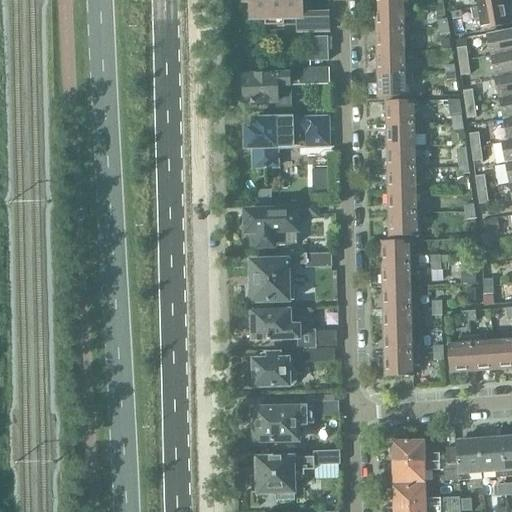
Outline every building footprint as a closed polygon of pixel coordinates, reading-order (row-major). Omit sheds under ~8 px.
[(241,0),(241,2),(252,2),(252,19),(265,19),(265,32),(284,31),(284,25),(298,25),(298,32),(328,32),(327,13),(309,14),(309,0),(317,0),(241,0)] [(476,0),(478,8),(506,3),(505,0),(476,0)] [(506,3),(478,8),(471,10),(473,20),(480,19),(482,30),(510,25),(506,3)] [(443,4),(434,6),(436,16),(445,15),(443,4)] [(375,8),(376,30),(411,29),(410,18),(404,18),(404,7),(375,8)] [(461,11),(451,12),(452,20),(462,18),(461,11)] [(437,21),(439,28),(447,27),(446,19),(437,21)] [(447,27),(439,28),(440,36),(449,34),(447,27)] [(376,30),(376,53),(405,52),(404,40),(411,39),(411,29),(376,30)] [(511,29),(487,34),(491,56),(511,51),(511,29)] [(328,37),(308,37),(308,61),(328,61),(328,37)] [(449,38),(441,39),(442,49),(450,48),(449,38)] [(456,40),(459,62),(468,61),(465,39),(456,40)] [(511,51),(491,56),(495,77),(511,74),(511,51)] [(376,53),(377,75),(412,74),(412,63),(405,63),(405,52),(376,53)] [(468,61),(459,62),(461,76),(470,75),(468,61)] [(444,67),(445,74),(455,72),(454,65),(444,67)] [(273,69),(273,74),(243,75),(244,108),(291,107),(290,85),(329,84),(328,69),(304,70),(304,73),(280,74),(280,69),(273,69)] [(455,72),(445,74),(447,81),(456,79),(455,72)] [(412,74),(377,75),(377,98),(406,97),(406,85),(412,85),(412,74)] [(511,74),(495,77),(499,99),(511,96),(511,74)] [(463,92),(465,105),(475,104),(473,90),(463,92)] [(511,96),(499,99),(503,120),(511,118),(511,96)] [(450,101),(451,108),(460,106),(459,100),(450,101)] [(386,102),(386,125),(421,124),(420,114),(414,115),(414,102),(386,102)] [(475,104),(465,105),(467,119),(477,118),(475,104)] [(451,108),(453,123),(462,122),(460,106),(451,108)] [(245,126),(245,149),(252,148),(253,167),(278,167),(277,147),(299,147),(299,145),(307,145),(307,147),(330,147),(329,117),(253,119),(253,126),(245,126)] [(511,118),(503,120),(507,140),(508,141),(511,140),(511,118)] [(462,122),(453,123),(454,131),(463,130),(462,122)] [(386,125),(387,147),(415,147),(415,135),(421,135),(421,124),(386,125)] [(454,131),(450,132),(452,145),(465,143),(463,130),(454,131)] [(469,135),(471,147),(480,146),(478,134),(469,135)] [(501,142),(506,164),(511,162),(511,140),(508,141),(507,140),(501,142)] [(480,146),(471,147),(473,162),(482,160),(480,146)] [(387,147),(387,170),(422,169),(421,158),(415,159),(415,147),(387,147)] [(456,149),(459,168),(468,166),(465,148),(456,149)] [(468,166),(459,168),(460,176),(469,174),(468,166)] [(387,170),(388,192),(416,192),(416,180),(422,180),(422,169),(387,170)] [(475,177),(477,191),(486,190),(484,175),(475,177)] [(468,177),(460,178),(462,190),(469,189),(468,177)] [(486,190),(477,191),(479,205),(488,203),(486,190)] [(270,191),(259,191),(259,202),(270,201),(270,191)] [(388,192),(388,215),(423,214),(422,203),(417,203),(416,192),(388,192)] [(464,204),(465,212),(474,211),(473,203),(464,204)] [(317,215),(317,204),(297,205),(297,204),(247,205),(247,216),(247,232),(253,232),(254,238),(254,245),(291,244),(291,230),(297,230),(297,216),(317,215)] [(474,211),(465,212),(466,221),(475,219),(474,211)] [(423,214),(388,215),(389,237),(417,237),(417,225),(423,224),(423,214)] [(497,220),(483,221),(484,232),(498,231),(497,220)] [(481,235),(482,245),(491,243),(491,234),(481,235)] [(381,242),(382,265),(416,264),(416,254),(410,254),(409,242),(381,242)] [(332,267),(331,254),(307,255),(263,256),(263,260),(251,261),(251,286),(248,288),(248,296),(251,299),(251,301),(289,301),(288,300),(294,299),(293,274),(289,274),(288,271),(288,265),(306,265),(306,268),(332,267)] [(431,256),(431,264),(441,264),(440,256),(431,256)] [(382,265),(382,287),(411,287),(410,275),(417,275),(416,264),(382,265)] [(484,279),(484,290),(494,288),(493,279),(484,279)] [(382,287),(383,310),(418,309),(418,298),(411,298),(411,287),(382,287)] [(466,287),(466,303),(476,302),(475,287),(466,287)] [(431,301),(432,309),(442,308),(442,300),(431,301)] [(383,310),(383,332),(412,332),(411,320),(418,320),(418,309),(383,310)] [(299,347),(299,348),(337,347),(337,332),(313,332),(313,331),(298,331),(298,326),(289,326),(289,311),(252,311),(252,314),(251,314),(251,330),(252,330),(253,339),(298,338),(298,347),(299,347)] [(469,321),(468,311),(461,311),(461,322),(469,321)] [(383,332),(384,355),(419,354),(419,343),(412,344),(412,332),(383,332)] [(505,341),(493,342),(495,370),(511,368),(511,334),(504,335),(505,341)] [(481,337),(470,338),(473,372),(495,370),(493,342),(481,343),(481,337)] [(473,372),(470,338),(460,338),(461,344),(448,345),(450,373),(473,372)] [(433,343),(433,353),(445,353),(444,342),(433,343)] [(301,350),(301,363),(334,362),(334,349),(301,350)] [(250,383),(255,385),(255,387),(294,386),(297,382),(297,372),(293,368),(292,359),(280,360),(279,354),(262,355),(262,360),(254,361),(254,371),(250,373),(249,378),(250,383)] [(419,354),(384,355),(384,377),(413,377),(412,364),(420,364),(419,354)] [(339,416),(338,402),(268,403),(268,409),(253,409),(253,427),(249,427),(249,439),(253,439),(253,442),(299,441),(298,424),(315,424),(315,411),(318,411),(322,416),(339,416)] [(460,473),(482,471),(479,437),(467,438),(468,442),(457,443),(460,473)] [(496,478),(506,478),(502,439),(491,440),(491,437),(479,437),(482,471),(496,470),(496,478)] [(511,438),(502,439),(506,478),(511,477),(511,438)] [(394,455),(394,463),(440,462),(440,454),(426,455),(425,442),(393,442),(393,446),(391,448),(391,452),(394,455)] [(446,448),(446,458),(457,458),(457,448),(446,448)] [(313,451),(313,457),(257,459),(257,476),(250,476),(251,493),(258,493),(276,493),(276,500),(294,500),(293,475),(304,475),(303,470),(314,470),(314,465),(340,465),(340,451),(313,451)] [(440,462),(394,463),(394,472),(392,474),(392,479),(394,481),(394,484),(426,483),(426,471),(440,470),(440,462)] [(507,497),(506,485),(497,486),(498,498),(507,497)] [(394,508),(441,507),(459,507),(458,499),(426,499),(426,487),(394,487),(394,491),(392,493),(392,497),(394,499),(394,508)] [(471,499),(458,499),(459,507),(460,507),(461,507),(462,507),(463,511),(471,511),(471,499)]
